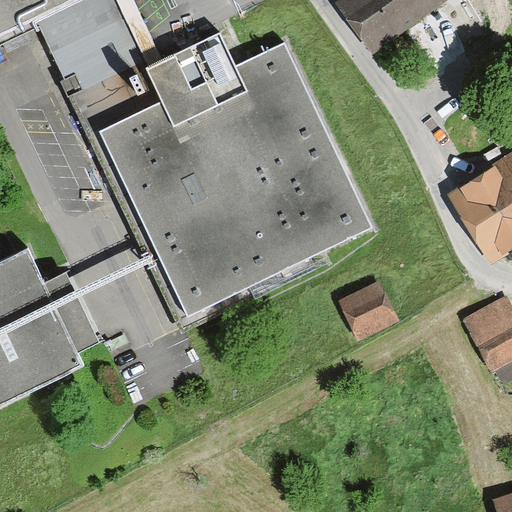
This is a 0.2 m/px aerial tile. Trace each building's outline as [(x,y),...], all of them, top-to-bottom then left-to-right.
[(0,0),(0,33),(21,24),(49,12),(76,0),(0,0)] [(76,0),(49,12),(101,131),(167,102),(150,63),(187,47),(166,0),(76,0)] [(373,40),(427,0),(344,0),(373,40)] [(21,24),(0,33),(0,36),(7,51),(29,41),(21,24)] [(101,131),(183,315),(374,232),(292,45),(240,67),(224,31),(187,47),(150,63),(167,102),(101,131)] [(490,246),(511,232),(511,171),(463,203),(490,246)] [(0,406),(87,367),(33,249),(0,264),(0,406)] [(343,301),(359,340),(399,323),(382,284),(343,301)] [(461,327),(489,379),(511,366),(511,326),(501,306),(461,327)] [(511,511),(511,499),(496,505),(498,511),(511,511)]
